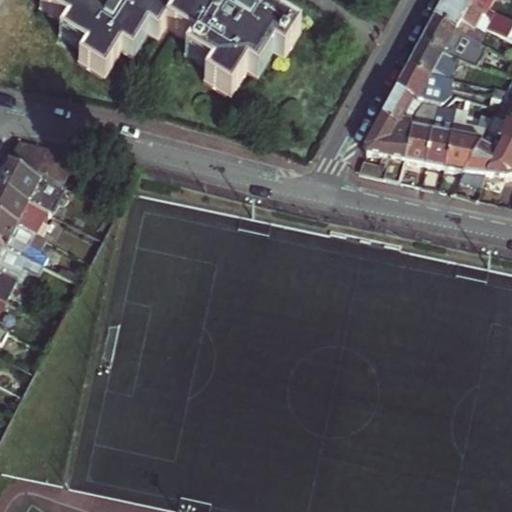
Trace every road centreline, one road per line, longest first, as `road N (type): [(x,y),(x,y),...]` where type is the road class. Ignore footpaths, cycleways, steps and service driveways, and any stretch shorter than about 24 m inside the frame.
road 1 (residential): [(6,122),(325,190)]
road 2 (residential): [(429,0),(325,190)]
road 3 (residential): [(325,190),(511,230)]
